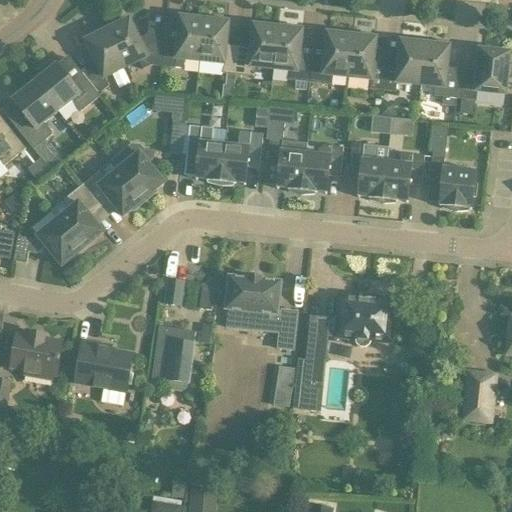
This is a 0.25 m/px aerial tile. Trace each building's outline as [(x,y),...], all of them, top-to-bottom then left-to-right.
[(175,59),(200,62),(204,21),(180,18),(178,44),(165,43),(162,68),(174,69),(175,59)] [(113,25),(115,28),(107,31),(125,68),(138,62),(142,70),(150,66),(162,68),(165,43),(147,41),(140,44),(129,21),(126,22),(125,19),(113,25)] [(221,74),(236,76),(238,50),(225,49),(228,24),(204,21),(200,62),(222,64),(221,74)] [(249,67),(273,70),(278,29),(254,26),(251,52),(238,50),(236,76),(248,77),(249,67)] [(286,81),(309,83),(312,58),(299,57),(302,32),(278,29),(273,70),(287,71),(286,81)] [(87,38),(89,41),(86,42),(97,65),(84,76),(100,96),(108,88),(104,79),(125,68),(107,31),(100,35),(99,32),(87,38)] [(325,60),(312,58),(309,83),(331,86),(332,76),(347,78),(351,37),(327,34),(325,60)] [(370,80),(369,90),(383,91),(385,66),(372,65),(375,39),(351,37),(347,78),(370,80)] [(397,83),(406,84),(420,86),(425,45),(401,42),(398,68),(385,66),(383,91),(396,93),(397,83)] [(449,47),(425,45),(420,86),(435,87),(434,97),(443,98),(442,106),(456,107),(459,74),(446,73),(449,47)] [(477,91),(505,94),(507,78),(510,78),(511,65),(508,65),(510,54),(497,53),(497,49),(484,48),(484,51),(480,51),(477,76),(464,75),(461,100),(476,101),(477,91)] [(42,74),(32,81),(59,114),(73,103),(82,114),(101,98),(100,96),(84,76),(83,75),(72,84),(57,66),(45,76),(44,74),(42,74)] [(16,129),(34,152),(47,142),(54,136),(45,125),(59,114),(32,81),(24,88),(23,91),(24,92),(13,102),(27,120),(16,129)] [(284,141),(287,113),(270,111),(267,139),(284,141)] [(374,118),(374,134),(414,135),(415,119),(374,118)] [(182,156),(186,123),(173,121),(170,154),(182,156)] [(218,188),(220,188),(225,146),(212,144),(213,130),(190,127),(187,157),(199,158),(196,181),(198,181),(198,180),(208,182),(207,184),(218,188)] [(434,128),(432,139),(447,140),(448,129),(434,128)] [(0,159),(8,153),(14,160),(26,150),(11,131),(0,139),(0,159)] [(238,147),(225,146),(220,188),(222,188),(234,187),(234,184),(244,185),(244,186),(245,186),(248,163),(260,165),(263,135),(240,133),(238,147)] [(299,197),(301,197),(306,154),(293,153),(294,143),(270,141),(268,165),(280,167),(277,190),(279,190),(279,189),(289,190),(289,193),(299,197)] [(155,152),(145,151),(141,146),(132,145),(111,161),(145,203),(157,193),(155,191),(164,184),(148,164),(154,160),(155,152)] [(381,205),(382,205),(387,163),(374,161),(375,147),(352,145),(349,174),(361,175),(358,198),(360,198),(370,199),(370,201),(381,205)] [(318,151),(318,155),(306,154),(301,197),(303,197),(315,196),(315,193),(325,194),(325,195),(327,195),(329,172),(341,173),(343,148),(324,146),(318,151)] [(57,155),(45,165),(51,173),(63,163),(57,155)] [(400,164),(387,163),(382,205),(384,206),(396,204),(396,202),(406,203),(408,204),(410,181),(422,182),(425,157),(401,155),(400,164)] [(442,184),(439,207),(441,207),(441,206),(442,207),(442,209),(453,213),(457,213),(469,212),(469,209),(470,210),(471,210),(473,198),(476,198),(478,185),(474,184),(476,171),(474,171),(474,172),(444,169),(445,159),(433,158),(430,183),(442,184)] [(41,159),(27,170),(38,183),(51,173),(45,165),(41,159)] [(112,162),(82,187),(99,208),(109,200),(123,218),(132,210),(134,212),(145,203),(111,161),(112,162)] [(71,210),(58,221),(85,252),(96,243),(95,241),(103,234),(89,216),(99,208),(82,187),(64,201),(71,210)] [(73,262),(85,252),(58,221),(31,243),(31,240),(19,238),(14,263),(27,265),(29,254),(37,255),(46,248),(62,267),(71,260),(73,262)] [(1,230),(0,236),(0,256),(12,259),(17,233),(1,230)] [(230,280),(227,310),(258,313),(256,332),(280,334),(278,350),(293,351),(297,314),(282,312),(282,314),(277,314),(280,285),(260,283),(261,280),(250,279),(250,282),(230,280)] [(167,280),(164,306),(182,308),(185,283),(167,280)] [(199,310),(211,312),(214,288),(202,286),(199,310)] [(368,347),(371,342),(391,344),(396,303),(340,297),(337,320),(329,319),(328,337),(336,338),(355,340),(356,345),(360,349),(365,349),(368,347)] [(202,326),(202,343),(212,344),(212,326),(202,326)] [(187,389),(187,384),(188,384),(195,333),(160,328),(153,379),(169,382),(168,387),(172,392),(181,393),(187,389)] [(57,377),(63,344),(44,340),(45,337),(31,334),(31,338),(18,336),(12,369),(27,372),(26,376),(53,380),(54,377),(57,377)] [(83,347),(76,384),(127,393),(134,356),(83,347)] [(306,355),(305,361),(297,361),(292,411),(300,412),(320,414),(326,357),(306,355)] [(279,368),(274,406),(289,409),(295,371),(279,368)] [(491,424),(496,376),(468,373),(463,421),(491,424)] [(0,409),(7,411),(12,382),(0,380),(0,409)] [(215,511),(218,492),(191,490),(189,511),(215,511)]
